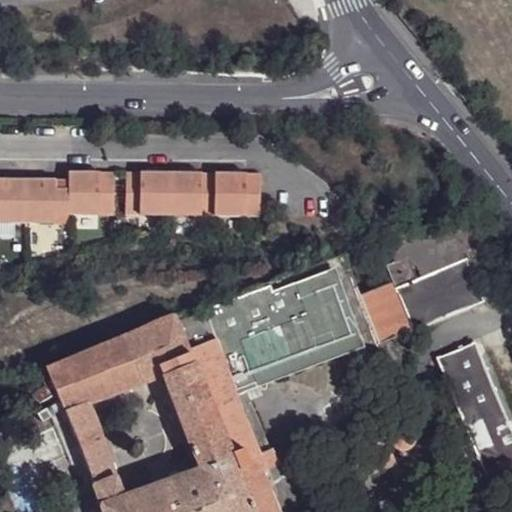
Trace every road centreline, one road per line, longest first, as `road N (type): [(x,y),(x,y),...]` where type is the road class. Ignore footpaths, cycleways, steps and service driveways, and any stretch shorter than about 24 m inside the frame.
road 1 (tertiary): [(0,97),(281,100)]
road 2 (tertiary): [(281,100),(421,101)]
road 3 (tertiary): [(421,101),(511,200)]
